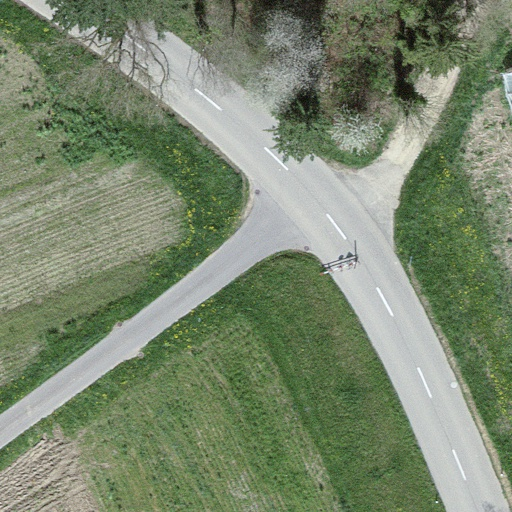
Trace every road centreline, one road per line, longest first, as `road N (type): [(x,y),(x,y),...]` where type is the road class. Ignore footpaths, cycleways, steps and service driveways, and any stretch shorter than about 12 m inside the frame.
road 1 (residential): [(0,427),(315,198)]
road 2 (tertiary): [(315,198),(391,313),(479,511)]
road 3 (tertiary): [(74,0),(197,90),(315,198)]
road 4 (track): [(347,240),(417,127),(473,0)]
